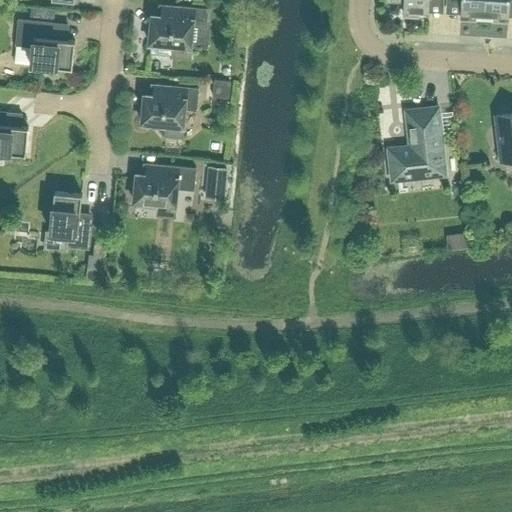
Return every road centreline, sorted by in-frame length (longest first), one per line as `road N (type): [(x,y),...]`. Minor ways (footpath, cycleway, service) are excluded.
road 1 (residential): [(115,0),(100,165)]
road 2 (residential): [(370,50),(511,64)]
